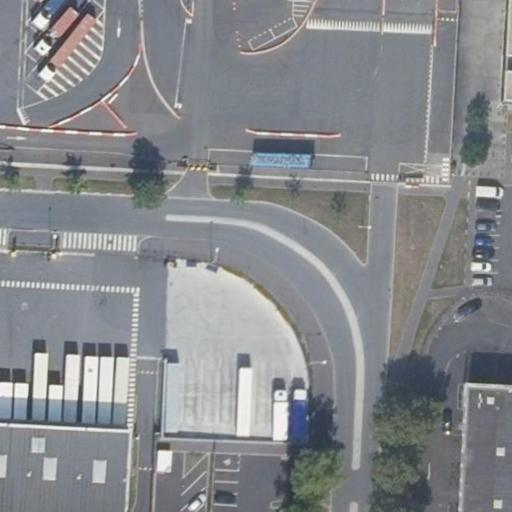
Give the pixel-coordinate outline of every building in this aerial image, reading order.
[(277,277),(272,282),(286,297),(291,293),(277,277)] [(227,442),(281,444),(286,322),(278,320),(279,305),(286,297),(272,282),(264,289),(248,289),(247,282),(172,279),(170,314),(232,318),(249,335),(247,383),(233,383),(232,434),(227,434),(227,442)] [(511,511),(511,385),(468,384),(461,511),(511,511)] [(163,415),(163,439),(220,441),(221,442),(221,417),(163,415)] [(127,511),(131,441),(0,433),(0,511),(127,511)]
